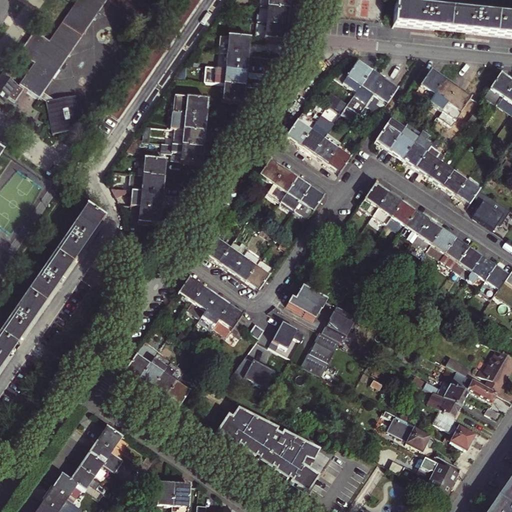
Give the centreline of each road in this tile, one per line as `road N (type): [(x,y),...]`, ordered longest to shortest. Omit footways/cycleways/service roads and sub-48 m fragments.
road 1 (residential): [(114,236),(88,181),(213,0)]
road 2 (residential): [(175,257),(261,305),(338,198)]
road 3 (residential): [(511,255),(367,160),(338,198)]
road 4 (residential): [(113,392),(291,511)]
road 5 (residential): [(113,392),(100,411),(254,511)]
road 6 (residential): [(511,60),(366,46),(320,54)]
road 7 (residential): [(114,236),(92,249),(0,384)]
road 8 (residential): [(91,377),(8,494)]
road 9 (residential): [(255,138),(175,257)]
